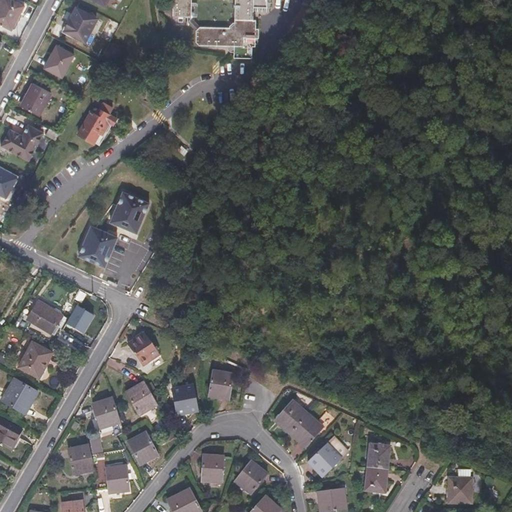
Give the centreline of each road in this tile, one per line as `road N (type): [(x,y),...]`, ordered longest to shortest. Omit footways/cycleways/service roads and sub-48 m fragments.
road 1 (residential): [(5,511),(127,304),(0,243)]
road 2 (residential): [(135,511),(204,428),(222,424),(247,429),(276,452),(299,511)]
